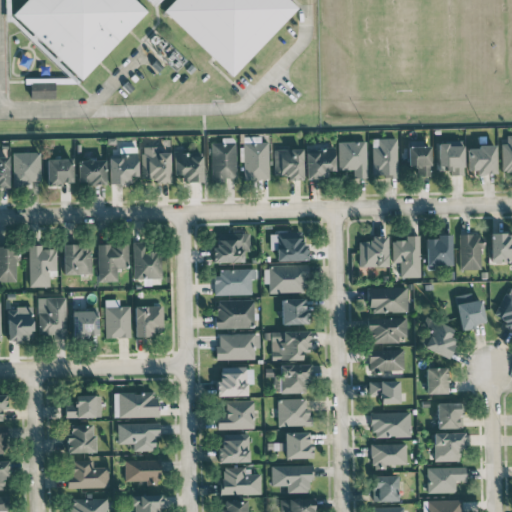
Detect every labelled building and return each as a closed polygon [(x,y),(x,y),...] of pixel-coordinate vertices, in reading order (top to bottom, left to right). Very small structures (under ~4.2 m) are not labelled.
[(80,79),(12,14),(25,0),(134,0),(146,11),(80,79)] [(162,9),(171,0),(289,0),(297,7),(231,76),(162,9)] [(55,98),(55,77),(28,78),(28,98),(55,98)] [(511,172),(511,134),(505,135),(505,143),(500,143),(501,172),(511,172)] [(268,179),(267,141),(257,141),(257,136),(251,136),(251,142),(242,142),(243,180),(268,179)] [(371,138),(372,176),(396,175),(395,138),(371,138)] [(366,177),(365,140),(337,141),(338,169),(353,169),(354,178),(366,177)] [(235,177),(234,142),(210,143),(211,181),(224,181),(224,177),(235,177)] [(462,174),(462,144),(437,144),(437,170),(449,170),(449,175),(462,174)] [(429,175),(429,145),(407,146),(407,165),(415,164),(415,175),(429,175)] [(476,170),(476,173),(494,174),(495,146),(468,145),(467,169),(476,170)] [(141,182),(169,182),(169,151),(157,152),(157,146),(141,146),(141,182)] [(108,183),(129,183),(129,175),(136,175),(136,147),(128,147),(128,155),(108,156),(108,183)] [(302,179),(301,148),(272,149),(273,175),(286,175),(286,179),(302,179)] [(334,170),(334,149),(305,150),(305,178),(326,177),(326,170),(334,170)] [(12,152),(12,182),(39,182),(39,152),(12,152)] [(181,174),(181,181),(202,181),(201,153),(173,153),(173,174),(181,174)] [(0,186),(8,186),(7,156),(0,156),(0,186)] [(46,185),(61,185),(61,181),(71,182),(72,158),(46,158),(46,185)] [(105,160),(77,159),(77,183),(104,183),(105,160)] [(269,249),(276,249),(276,260),(307,259),(306,242),(301,243),(301,231),(269,232),(269,249)] [(242,250),(249,250),(248,232),(215,233),(216,247),(211,247),(212,262),(243,261),(242,250)] [(480,233),(458,234),(459,269),(481,268),(480,233)] [(511,268),(511,239),(511,240),(511,233),(490,233),(490,261),(511,262),(511,269),(511,268)] [(450,234),(435,234),(436,238),(426,238),(426,267),(451,266),(450,234)] [(386,235),(370,235),(370,240),(357,241),(358,266),(387,266),(386,235)] [(391,262),(399,262),(399,276),(418,277),(419,235),(405,235),(405,240),(392,240),(391,262)] [(133,278),(161,278),(160,251),(144,251),(144,241),(132,242),(133,278)] [(91,273),(90,247),(78,247),(78,243),(62,244),(63,274),(91,273)] [(127,243),(97,244),(98,281),(117,281),(116,268),(127,267),(127,243)] [(56,275),(55,248),(42,249),(41,245),(28,245),(28,286),(49,286),(49,276),(56,275)] [(0,246),(0,281),(16,281),(15,246),(0,246)] [(305,264),(263,265),(263,284),(268,284),(268,293),(306,292),(305,264)] [(251,294),(250,278),(255,278),(255,268),(214,269),(215,294),(251,294)] [(368,287),(368,312),(407,311),(406,287),(368,287)] [(511,295),(505,291),(493,314),(504,320),(502,325),(511,330),(511,295)] [(480,299),(472,300),(471,292),(454,295),(460,330),(475,327),(474,323),(484,322),(480,299)] [(36,297),(37,337),(65,337),(64,297),(36,297)] [(281,324),(306,323),(305,298),(280,298),(281,324)] [(104,299),(105,337),(130,337),(129,305),(119,305),(118,299),(104,299)] [(252,299),(215,299),(215,328),(253,327),(252,299)] [(162,305),(133,306),(134,334),(162,334),(162,305)] [(6,339),(31,340),(32,306),(6,306),(6,339)] [(97,336),(97,309),(71,310),(72,337),(97,336)] [(406,317),(367,318),(368,343),(398,342),(398,336),(406,335),(406,317)] [(301,359),(301,352),(308,351),(308,330),(264,331),(264,340),(270,340),(271,359),(301,359)] [(215,359),(254,359),(254,348),(259,347),(259,333),(218,333),(219,345),(215,345),(215,359)] [(402,349),(368,349),(368,371),(403,371),(402,349)] [(308,363),(279,364),(280,393),(308,392),(308,363)] [(246,395),(246,383),(252,383),(252,367),(220,367),(220,380),(215,380),(216,395),(246,395)] [(446,367),(425,367),(426,393),(446,393),(446,367)] [(398,380),(368,381),(368,395),(380,395),(380,402),(398,402),(398,380)] [(113,417),(155,416),(155,391),(112,392),(113,417)] [(64,404),(64,417),(100,417),(100,395),(75,395),(75,403),(64,404)] [(310,426),(310,409),(305,409),(305,398),(277,398),(277,426),(310,426)] [(225,400),(225,415),(216,415),(216,429),(253,428),(253,400),(225,400)] [(436,403),(437,428),(462,428),(461,402),(436,403)] [(409,411),(370,412),(371,437),(409,436),(409,411)] [(158,422),(116,423),(117,443),(132,443),(132,450),(154,450),(154,436),(158,436),(158,422)] [(93,452),(92,424),(69,424),(69,433),(65,433),(65,452),(93,452)] [(283,432),(284,442),(274,442),(274,450),(284,450),(284,458),(310,457),(309,431),(283,432)] [(433,432),(432,460),(461,461),(461,432),(433,432)] [(247,433),(219,434),(220,462),(248,461),(247,433)] [(370,443),(370,468),(385,468),(385,464),(405,464),(405,443),(370,443)] [(91,459),(67,460),(67,488),(108,487),(107,466),(92,467),(91,459)] [(158,459),(123,460),(124,480),(145,480),(145,484),(159,484),(158,459)] [(7,460),(0,460),(0,488),(3,489),(3,476),(8,476),(7,460)] [(310,464),(270,465),(271,485),(285,485),(285,492),(310,492),(310,464)] [(260,493),(259,473),(248,473),(248,466),(220,467),(220,494),(260,493)] [(426,467),(426,492),(455,492),(454,480),(464,480),(464,466),(426,467)] [(397,501),(396,475),(372,475),(372,501),(397,501)] [(288,511),(313,511),(313,497),(279,498),(280,511),(289,511),(288,511)] [(68,499),(68,511),(107,511),(107,498),(68,499)] [(247,511),(247,499),(223,500),(223,509),(219,509),(219,511),(247,511)] [(461,499),(426,500),(426,511),(466,511),(466,510),(461,510),(461,499)]
